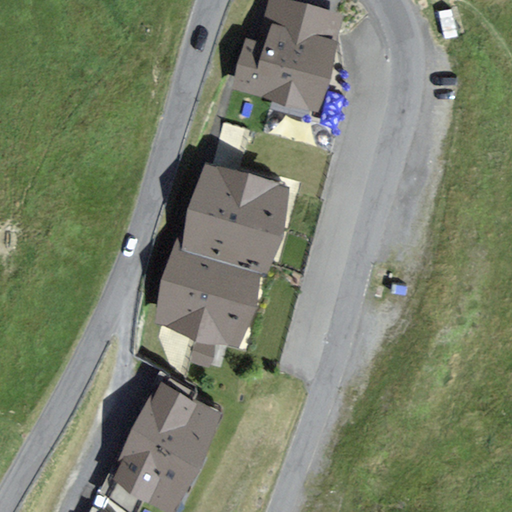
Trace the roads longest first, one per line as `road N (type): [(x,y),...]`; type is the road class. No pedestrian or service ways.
road 1 (unclassified): [(389,0),(408,72),(395,140),(321,410),(283,511)]
road 2 (unclassified): [(130,269),(165,181),(214,0)]
road 3 (unclassified): [(4,511),(130,269)]
road 4 (residential): [(130,269),(121,409),(69,511)]
